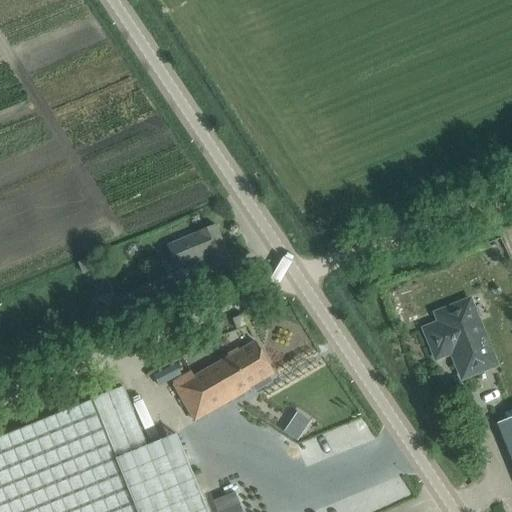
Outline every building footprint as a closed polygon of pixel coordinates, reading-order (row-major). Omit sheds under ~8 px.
[(231,262),(215,225),(165,246),(171,259),(172,258),(176,270),(208,257),(213,269),(231,262)] [(94,257),(79,263),(84,275),(99,269),(94,257)] [(129,318),(155,308),(147,288),(121,299),(129,318)] [(495,364),(483,337),(469,301),(437,314),(441,324),(425,330),(437,358),(452,351),(463,377),(495,364)] [(246,325),(242,315),(232,319),(236,329),(246,325)] [(249,388),(274,374),(256,342),(194,377),(191,372),(173,383),(195,421),(249,390),(249,388)] [(0,511),(207,511),(176,435),(115,459),(91,400),(0,437),(0,511)] [(511,417),(498,423),(511,459),(511,417)]
